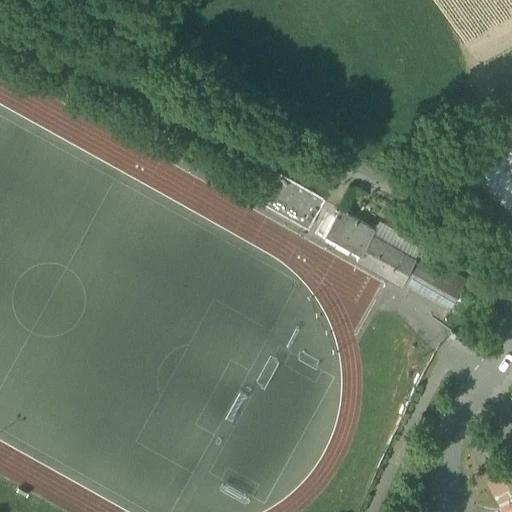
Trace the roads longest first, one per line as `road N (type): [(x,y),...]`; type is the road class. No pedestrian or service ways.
road 1 (residential): [(511,301),(394,190),(21,0)]
road 2 (residential): [(450,511),(443,451),(459,415),(511,353)]
